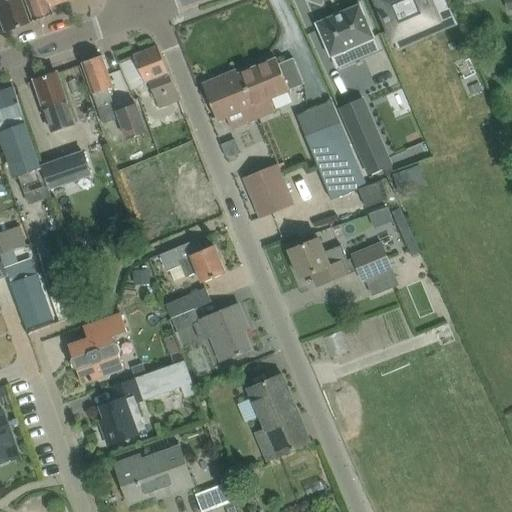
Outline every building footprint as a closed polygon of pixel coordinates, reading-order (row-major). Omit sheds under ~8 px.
[(0,0),(0,24),(2,31),(27,23),(19,0),(0,0)] [(66,0),(23,0),(24,3),(31,22),(51,14),(48,7),(66,0)] [(375,0),(393,42),(394,41),(441,21),(431,0),(375,0)] [(360,6),(318,24),(331,55),(332,55),(337,67),(363,56),(357,43),(373,37),(360,6)] [(149,82),(160,108),(180,100),(158,47),(133,56),(134,58),(120,63),(131,90),(149,82)] [(82,63),(103,123),(116,118),(110,102),(112,101),(108,88),(113,86),(106,67),(102,56),(82,63)] [(237,70),(203,84),(218,121),(227,117),(232,129),(247,123),(266,115),(276,111),(271,100),(290,92),(289,90),(303,84),(293,58),(278,64),(275,59),(238,74),(237,70)] [(489,62),(482,65),(486,75),(493,71),(489,62)] [(35,80),(42,99),(45,110),(47,109),(54,130),(75,123),(57,73),(35,80)] [(0,91),(0,129),(3,129),(29,204),(52,196),(50,189),(42,166),(14,87),(0,91)] [(339,108),(368,176),(393,165),(364,98),(339,108)] [(451,98),(417,111),(432,154),(466,142),(451,98)] [(137,103),(115,111),(126,139),(148,132),(137,103)] [(308,136),(306,137),(332,199),(334,198),(366,186),(345,134),(340,122),(308,136)] [(235,139),(222,144),(227,158),(240,153),(235,139)] [(83,152),(42,166),(50,189),(91,174),(83,152)] [(279,164),(263,170),(244,178),(261,219),(296,204),(279,164)] [(395,174),(392,175),(396,185),(399,184),(418,177),(414,167),(395,174)] [(376,209),(372,221),(391,228),(396,217),(376,209)] [(19,227),(0,233),(0,253),(0,254),(13,250),(26,246),(19,227)] [(319,238),(308,243),(289,250),(301,278),(312,273),(318,286),(353,272),(342,245),(324,252),(319,238)] [(203,250),(198,239),(160,255),(167,271),(170,270),(175,281),(199,271),(203,282),(226,273),(214,245),(203,250)] [(399,286),(392,269),(382,243),(353,255),(363,280),(365,279),(372,297),(399,286)] [(13,250),(0,254),(5,267),(13,264),(11,257),(15,256),(13,250)] [(104,250),(91,254),(95,263),(107,259),(104,250)] [(111,275),(107,264),(96,267),(100,279),(111,275)] [(149,270),(134,271),(135,285),(150,284),(149,270)] [(40,276),(11,286),(27,332),(56,322),(40,276)] [(168,303),(175,318),(195,309),(194,309),(212,301),(206,287),(168,303)] [(246,321),(239,304),(199,320),(195,309),(175,318),(173,319),(178,331),(194,324),(201,341),(211,337),(221,360),(251,348),(244,330),(243,331),(240,323),(246,321)] [(101,382),(109,379),(111,375),(125,370),(114,337),(128,332),(121,313),(83,326),(88,338),(68,344),(73,358),(77,360),(79,366),(77,369),(83,385),(97,380),(101,382)] [(147,399),(182,387),(193,383),(185,361),(146,374),(139,377),(135,378),(112,387),(117,400),(100,406),(104,418),(100,420),(103,431),(108,429),(114,444),(148,432),(137,403),(147,399)] [(142,363),(131,367),(135,378),(139,377),(146,374),(142,363)] [(282,374),(248,389),(265,429),(255,433),(267,461),(311,442),(282,374)] [(5,387),(0,388),(0,406),(11,403),(5,387)] [(0,463),(19,457),(3,411),(0,412),(0,463)] [(129,504),(156,494),(158,498),(194,486),(180,447),(117,469),(129,504)] [(196,494),(195,494),(201,511),(202,511),(212,508),(225,504),(227,511),(239,511),(235,500),(228,482),(196,494)]
